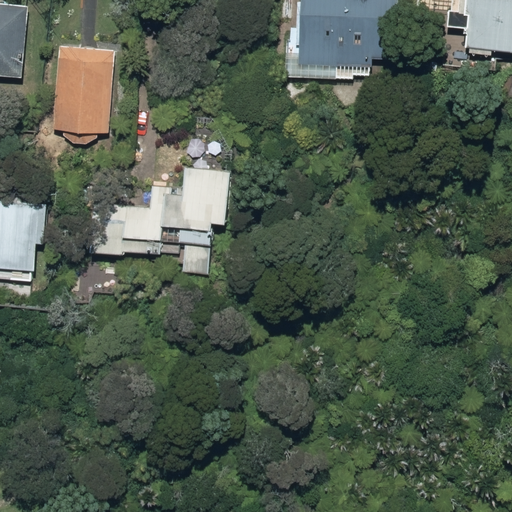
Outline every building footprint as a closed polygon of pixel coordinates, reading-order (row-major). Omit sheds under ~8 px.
[(0,0),(0,74),(25,77),(32,3),(0,0)] [(302,0),(301,60),(374,62),(374,54),(399,55),(400,0),(302,0)] [(511,0),(451,0),(450,21),(471,22),(470,43),(511,45),(511,0)] [(49,118),(107,122),(112,37),(54,33),(49,118)] [(229,216),(232,170),(188,167),(187,187),(112,181),(107,245),(164,249),(166,220),(183,221),(182,238),(213,240),(214,215),(229,216)] [(38,266),(44,197),(0,193),(0,275),(32,278),(33,265),(38,266)]
